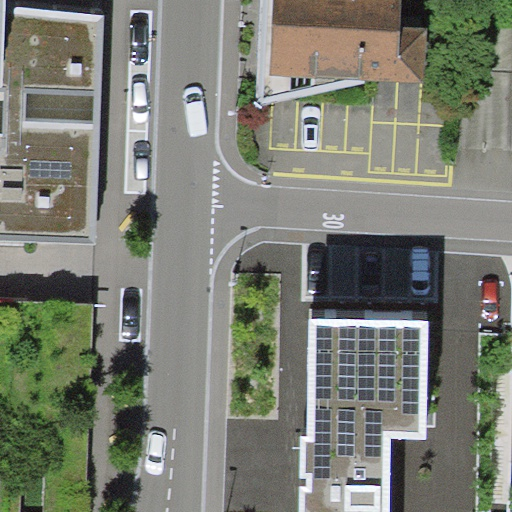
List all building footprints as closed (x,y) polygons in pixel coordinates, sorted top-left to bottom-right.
[(0,0),(0,234),(94,237),(106,13),(5,7),(5,0),(0,0)] [(435,0),(286,0),(283,65),(442,74),(445,19),(435,18),(435,0)] [(394,266),(270,261),(265,365),(390,371),(394,266)] [(92,511),(103,300),(0,296),(0,511),(92,511)] [(499,314),(439,313),(435,367),(496,370),(499,314)]
